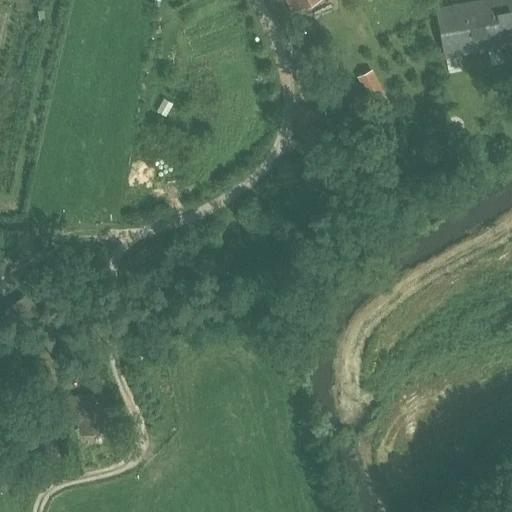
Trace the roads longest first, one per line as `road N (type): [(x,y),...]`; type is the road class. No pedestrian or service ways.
road 1 (track): [(36,511),(60,481),(145,461),(149,449),(109,339),(105,281),(114,222),(0,273)]
road 2 (track): [(257,0),(288,88),(287,132),(277,155),(226,196),(114,222)]
